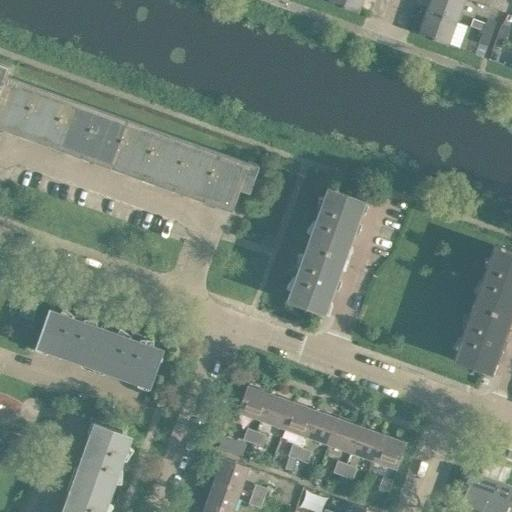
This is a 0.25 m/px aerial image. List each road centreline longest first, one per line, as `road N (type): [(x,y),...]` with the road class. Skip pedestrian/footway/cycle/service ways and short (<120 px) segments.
road 1 (residential): [(184,305),(213,227),(0,152)]
road 2 (residential): [(157,511),(226,320)]
road 3 (residential): [(184,305),(0,239)]
road 4 (residential): [(330,357),(389,191)]
road 5 (residential): [(130,407),(0,361)]
road 6 (residential): [(455,402),(330,357)]
